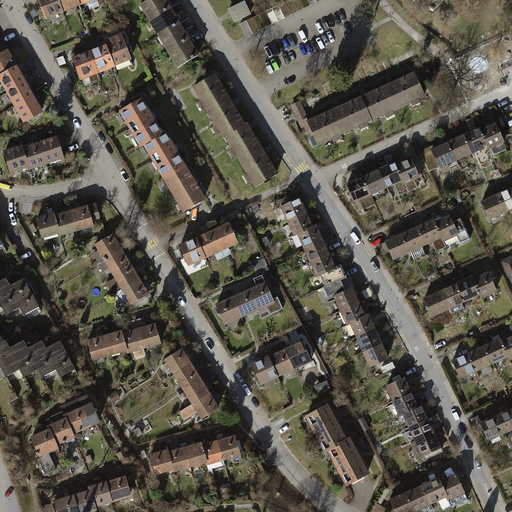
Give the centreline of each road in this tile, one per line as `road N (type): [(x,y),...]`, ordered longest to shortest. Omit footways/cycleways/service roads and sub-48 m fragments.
road 1 (residential): [(111,175),(256,415),(294,467),(345,511)]
road 2 (residential): [(313,179),(404,323),(495,511)]
road 3 (residential): [(191,0),(313,179)]
road 4 (residential): [(313,179),(511,92)]
road 5 (residential): [(12,0),(111,175)]
